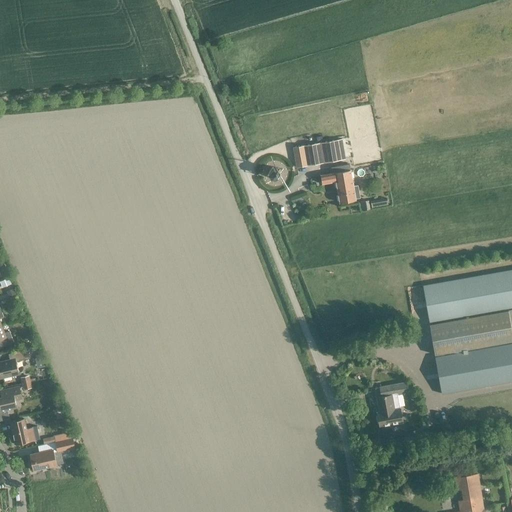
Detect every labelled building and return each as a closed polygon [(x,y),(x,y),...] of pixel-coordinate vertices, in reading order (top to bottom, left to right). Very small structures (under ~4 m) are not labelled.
[(340,138),(294,146),(297,166),(344,158),(340,138)] [(330,172),(321,174),(323,182),(334,180),(338,202),(353,199),(353,198),(357,198),(355,185),(350,186),(346,164),(329,167),(330,172)] [(280,174),(281,173),(281,172),(280,172),(280,171),(279,170),(279,169),(278,169),(277,168),(276,168),(275,167),(274,168),(273,168),(272,168),(271,169),(270,169),(270,170),(269,171),(269,172),(269,173),(269,174),(269,175),(270,176),(270,177),(271,177),(272,178),(273,179),(274,179),(275,179),(276,179),(277,178),(278,178),(279,177),(280,176),(280,175),(280,174)] [(511,269),(421,286),(428,322),(511,306),(511,269)] [(428,325),(434,355),(511,340),(511,335),(507,311),(428,325)] [(1,325),(0,325),(0,347),(14,342),(9,331),(4,333),(1,325)] [(511,342),(434,356),(441,393),(511,380),(511,342)] [(16,361),(29,358),(28,349),(8,353),(9,359),(0,361),(0,377),(19,374),(16,361)] [(32,387),(29,375),(20,377),(23,389),(32,387)] [(379,423),(379,426),(402,422),(400,408),(399,408),(396,394),(406,392),(404,382),(379,387),(375,388),(377,397),(379,412),(377,412),(377,415),(375,416),(377,423),(379,423)] [(21,398),(20,392),(19,386),(3,389),(5,397),(0,397),(0,410),(16,406),(14,399),(21,398)] [(15,444),(35,440),(32,427),(26,428),(24,418),(10,421),(15,444)] [(57,451),(75,447),(72,438),(55,442),(57,451)] [(33,470),(56,464),(53,449),(29,454),(33,470)] [(483,511),(477,474),(454,478),(456,489),(461,488),(463,500),(458,501),(460,511),(458,511),(483,511)]
